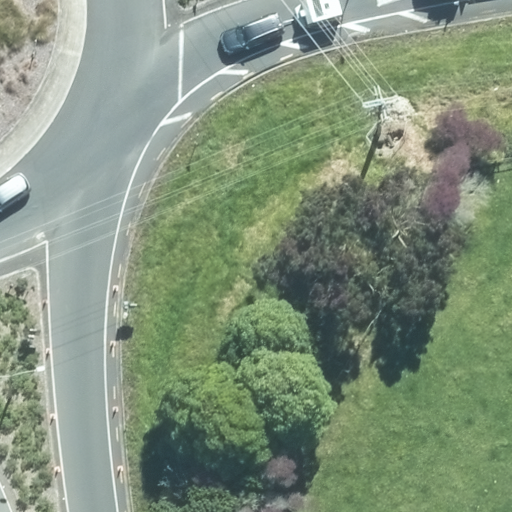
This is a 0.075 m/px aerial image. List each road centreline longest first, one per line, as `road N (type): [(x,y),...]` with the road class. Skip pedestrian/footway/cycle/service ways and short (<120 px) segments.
road 1 (tertiary): [(78,160),(75,386),(88,511)]
road 2 (secondary): [(343,0),(110,84)]
